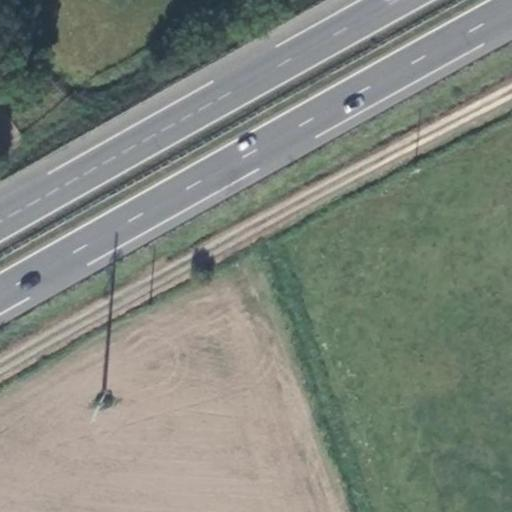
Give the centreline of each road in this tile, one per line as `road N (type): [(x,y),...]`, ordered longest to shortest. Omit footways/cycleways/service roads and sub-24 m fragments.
road 1 (trunk): [(0,293),(511,7)]
road 2 (track): [(511,103),(224,246),(0,377)]
road 3 (trunk): [(396,0),(0,221)]
